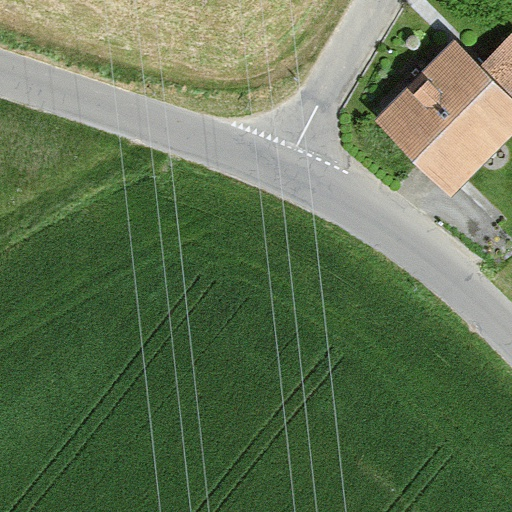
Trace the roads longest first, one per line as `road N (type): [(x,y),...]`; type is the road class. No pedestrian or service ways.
road 1 (tertiary): [(0,71),(287,174),(356,207),(411,242),(511,337)]
road 2 (track): [(287,174),(379,0)]
